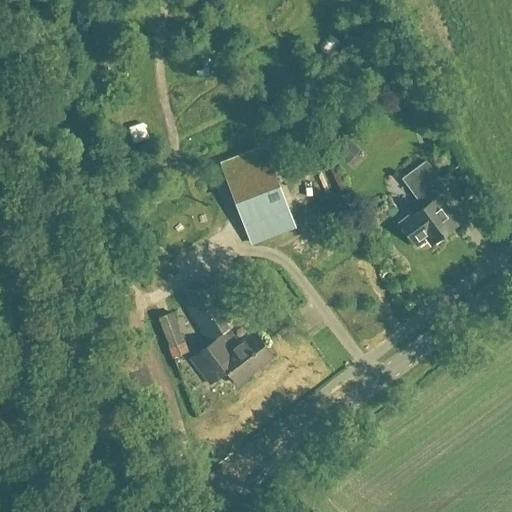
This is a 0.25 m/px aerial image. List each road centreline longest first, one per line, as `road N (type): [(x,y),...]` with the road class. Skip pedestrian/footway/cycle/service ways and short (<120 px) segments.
road 1 (track): [(23,0),(187,441)]
road 2 (tertiary): [(210,511),(511,282)]
